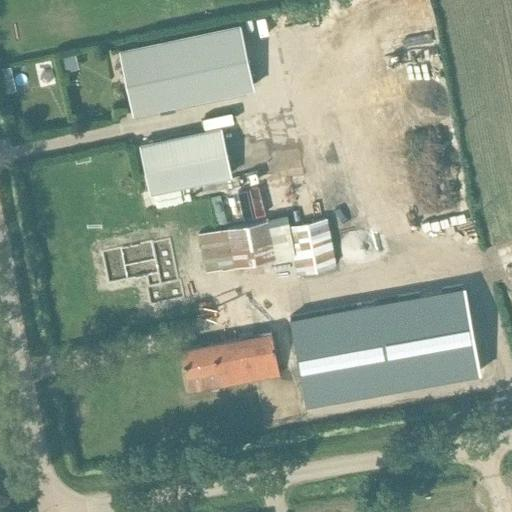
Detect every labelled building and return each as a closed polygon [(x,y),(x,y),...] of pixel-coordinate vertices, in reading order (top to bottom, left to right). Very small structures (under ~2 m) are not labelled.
[(239,22),(117,47),(131,113),(252,88),(239,22)] [(219,125),(139,142),(149,192),(230,175),(219,125)] [(197,230),(203,269),(277,257),(271,218),(197,230)] [(153,241),(102,251),(108,284),(146,277),(148,286),(147,287),(150,306),(185,299),(181,280),(162,284),(153,241)] [(306,415),(481,385),(465,298),(291,329),(306,415)]
